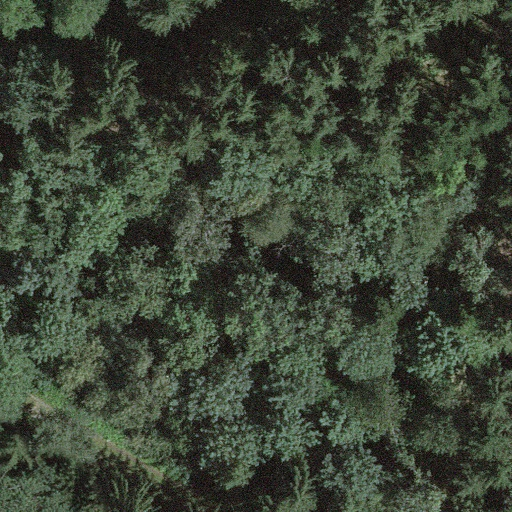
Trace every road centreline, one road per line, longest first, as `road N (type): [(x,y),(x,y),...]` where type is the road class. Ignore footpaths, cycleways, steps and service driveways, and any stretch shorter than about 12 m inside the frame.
road 1 (track): [(0,386),(218,511)]
road 2 (track): [(0,25),(183,0)]
